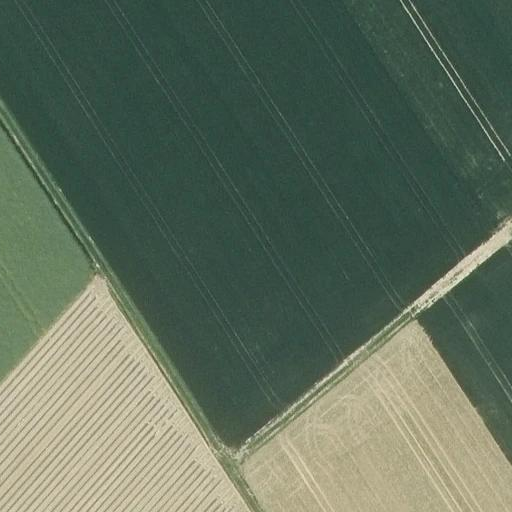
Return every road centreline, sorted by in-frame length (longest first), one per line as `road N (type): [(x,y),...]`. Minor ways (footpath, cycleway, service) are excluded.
road 1 (track): [(0,102),(231,466),(408,314)]
road 2 (track): [(511,232),(408,314)]
